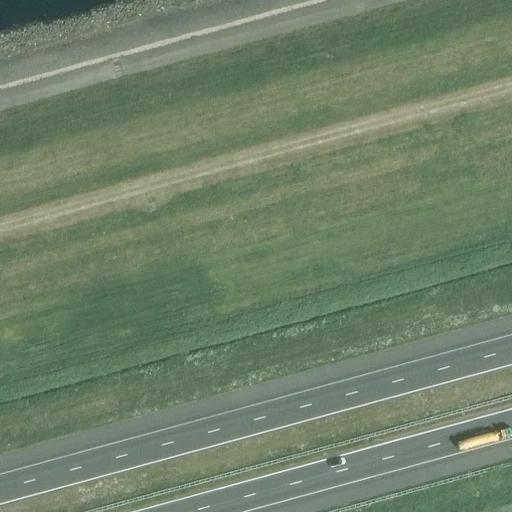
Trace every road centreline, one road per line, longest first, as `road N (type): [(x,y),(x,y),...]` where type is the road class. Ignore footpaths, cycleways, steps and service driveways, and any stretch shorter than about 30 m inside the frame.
road 1 (track): [(0,223),(511,83)]
road 2 (motorway): [(511,350),(0,490)]
road 3 (motorway): [(194,511),(511,424)]
